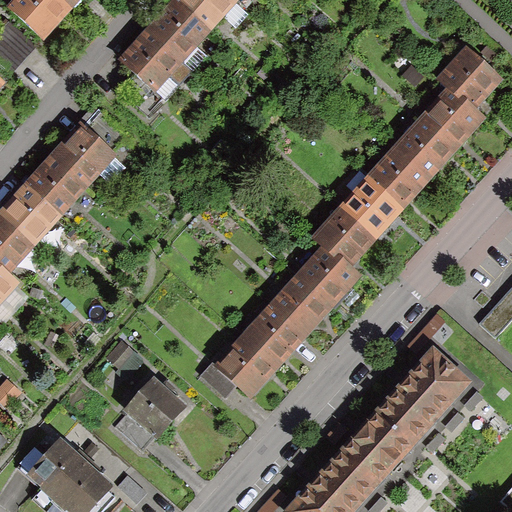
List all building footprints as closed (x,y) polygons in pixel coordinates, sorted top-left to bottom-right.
[(51,0),(15,0),(2,15),(42,47),(70,15),(51,0)] [(51,0),(70,15),(83,0),(51,0)] [(190,0),(176,0),(150,30),(187,62),(219,25),(190,0)] [(190,0),(219,25),(240,0),(190,0)] [(150,30),(118,67),(155,98),(187,62),(150,30)] [(460,49),(432,79),(446,92),(471,114),(499,84),(460,49)] [(446,92),(419,122),(451,150),(478,120),(471,114),(446,92)] [(419,122),(392,152),(424,180),(451,150),(419,122)] [(78,132),(50,162),(82,191),(109,162),(78,132)] [(392,152),(365,182),(397,210),(424,180),(392,152)] [(50,162),(23,191),(54,220),(82,191),(50,162)] [(365,182),(338,212),(370,240),(397,210),(365,182)] [(23,191),(0,215),(0,224),(27,250),(54,220),(23,191)] [(338,212),(311,242),(322,252),(343,270),(370,240),(338,212)] [(0,224),(0,278),(27,250),(0,224)] [(322,252),(295,282),(325,309),(352,278),(343,270),(322,252)] [(0,300),(9,289),(0,279),(0,300)] [(295,282),(267,313),(297,339),(325,309),(295,282)] [(511,290),(479,328),(492,339),(511,315),(511,290)] [(267,313),(240,343),(270,370),(297,339),(267,313)] [(240,343),(212,374),(242,400),(270,370),(240,343)] [(128,344),(112,362),(133,381),(149,364),(128,344)] [(466,386),(426,351),(377,405),(417,441),(466,386)] [(124,406),(158,437),(186,407),(152,376),(124,406)] [(417,441),(377,405),(328,460),(369,496),(417,441)] [(15,470),(49,501),(80,467),(46,436),(15,470)] [(354,511),(369,496),(328,460),(282,511),(354,511)] [(98,511),(113,497),(80,467),(49,501),(61,511),(98,511)] [(511,511),(511,488),(498,504),(507,511),(511,511)]
